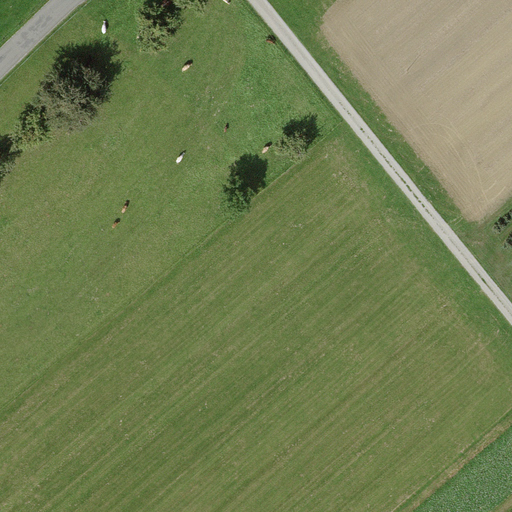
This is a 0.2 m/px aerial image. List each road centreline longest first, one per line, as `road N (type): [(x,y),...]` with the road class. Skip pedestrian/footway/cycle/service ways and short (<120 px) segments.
road 1 (track): [(511,310),(253,0)]
road 2 (track): [(402,511),(511,415)]
